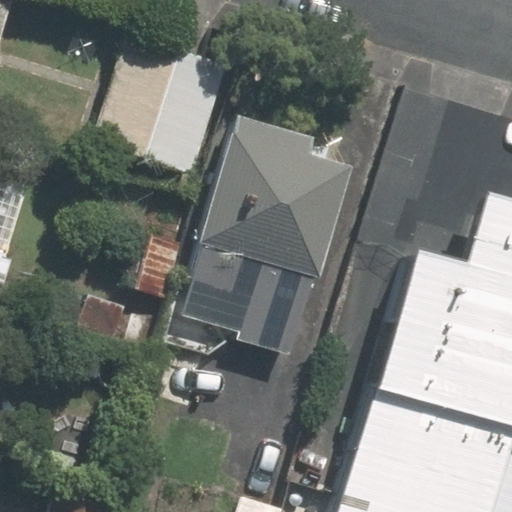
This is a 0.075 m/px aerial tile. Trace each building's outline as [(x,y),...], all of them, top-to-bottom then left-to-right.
[(0,0),(0,57),(2,51),(0,50),(0,31),(9,0),(0,0)] [(225,63),(125,31),(90,140),(190,172),(225,63)] [(312,135),(234,113),(198,238),(177,311),(237,328),(234,337),(288,352),(310,275),(317,277),(350,162),(308,150),(312,135)] [(0,282),(3,284),(9,263),(17,265),(22,251),(14,249),(41,162),(0,148),(0,282)] [(321,511),(511,511),(511,200),(469,188),(446,265),(401,251),(321,511)] [(184,415),(195,364),(163,357),(152,408),(184,415)] [(77,511),(82,498),(55,489),(47,511),(77,511)]
